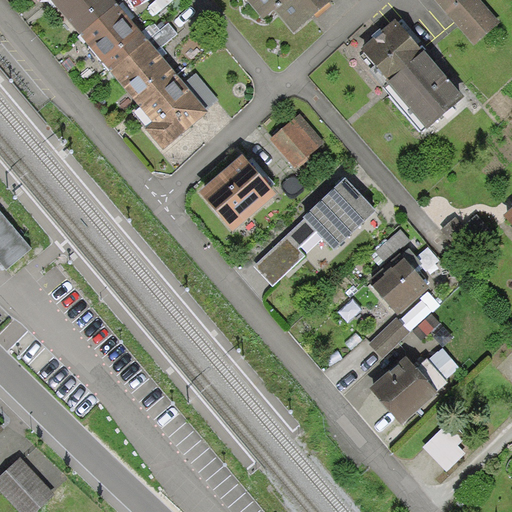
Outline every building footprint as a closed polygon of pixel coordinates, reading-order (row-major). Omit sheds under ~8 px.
[(115,0),(52,0),(83,36),(120,5),(115,0)] [(253,0),(270,20),(278,13),(298,36),(337,2),(335,0),(253,0)] [(503,21),(484,0),(433,0),(474,46),(503,21)] [(114,74),(152,43),(120,5),(83,36),(114,74)] [(465,93),(399,18),(359,53),(426,128),(465,93)] [(138,104),(176,73),(152,43),(114,74),(138,104)] [(163,149),(209,112),(207,109),(185,83),(176,73),(138,104),(154,123),(146,129),(163,149)] [(197,73),(185,83),(207,109),(219,99),(197,73)] [(299,116),(270,141),(295,170),(324,145),(299,116)] [(201,188),(232,228),(276,194),(244,154),(201,188)] [(346,179),(252,265),(273,287),(324,239),(333,249),(375,211),(346,179)] [(0,262),(6,270),(31,250),(0,211),(0,262)] [(426,290),(401,260),(369,286),(395,316),(426,290)] [(385,356),(410,330),(397,318),(372,344),(385,356)] [(406,358),(369,390),(398,423),(459,371),(439,348),(415,369),(406,358)] [(445,423),(418,449),(441,473),(462,454),(455,446),(462,440),(445,423)] [(22,463),(0,483),(0,484),(26,511),(34,511),(52,495),(22,463)]
